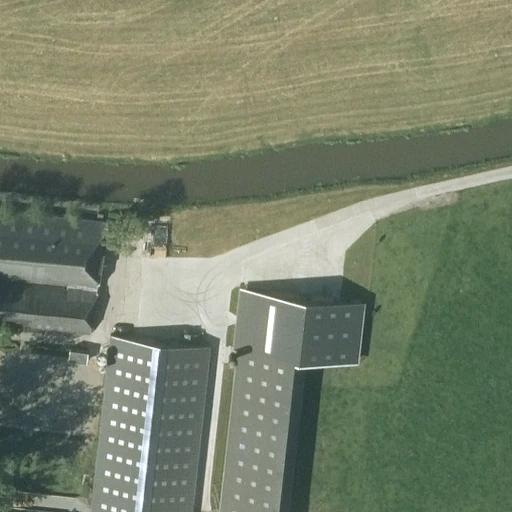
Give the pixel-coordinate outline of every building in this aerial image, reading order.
[(0,208),(0,322),(91,332),(107,220),(0,208)] [(155,254),(168,254),(169,224),(156,223),(155,254)] [(236,348),(217,511),(287,511),(290,488),(303,369),(305,355),(354,361),(360,301),(270,291),(267,291),(263,291),(260,291),(256,292),(253,294),(250,296),(247,298),(245,300),(242,303),(240,306),(238,310),(237,314),(236,318),(236,324),(233,347),(236,348)] [(191,511),(209,345),(110,334),(91,510),(106,511),(191,511)] [(88,350),(70,348),(69,358),(87,360),(88,350)]
